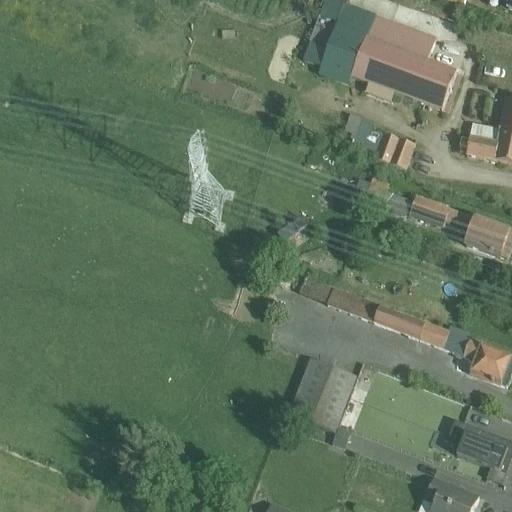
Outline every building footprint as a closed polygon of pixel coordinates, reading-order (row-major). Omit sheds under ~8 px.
[(440,0),(464,8),(467,0),(440,0)] [(511,0),(496,0),(511,6),(509,12),(511,12),(511,0)] [(328,1),(305,63),(321,69),(318,78),(349,89),(352,80),(369,86),(365,96),(391,106),(395,96),(443,113),(457,74),(428,63),(437,40),(328,1)] [(473,126),(467,158),(511,166),(511,100),(506,100),(500,131),(473,126)] [(350,117),(345,133),(352,136),(350,140),(353,141),(349,153),(406,173),(416,148),(371,132),(373,125),(350,117)] [(360,182),(353,202),(364,205),(363,207),(381,214),(381,211),(406,220),(411,203),(387,195),(393,179),(375,173),(370,185),(360,182)] [(501,260),(511,233),(417,199),(409,219),(444,231),(446,226),(468,234),(469,229),(472,231),(466,248),(501,260)] [(511,233),(501,260),(508,263),(511,251),(511,233)] [(501,388),(511,359),(511,358),(468,342),(469,337),(451,330),(449,334),(305,280),(300,296),(328,307),(328,309),(475,365),(470,376),(501,388)] [(511,359),(501,388),(506,389),(511,376),(511,359)] [(311,362),(290,418),(336,435),(357,380),(311,362)] [(406,396),(401,415),(451,427),(455,408),(406,396)] [(511,445),(455,423),(450,437),(463,443),(457,457),(491,471),(487,481),(503,487),(511,462),(511,445)] [(339,432),(333,449),(345,453),(351,436),(339,432)] [(434,483),(427,502),(435,505),(432,511),(474,511),(479,501),(434,483)]
